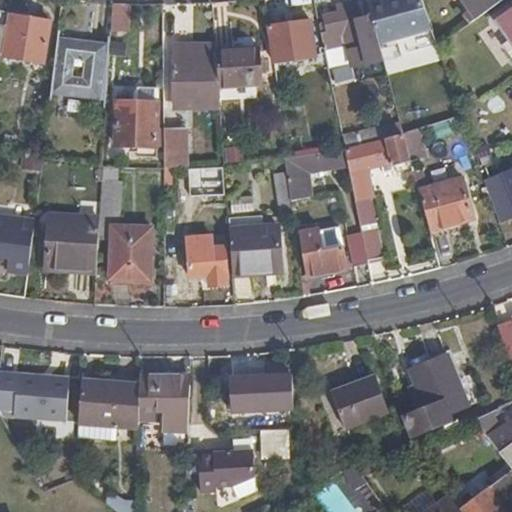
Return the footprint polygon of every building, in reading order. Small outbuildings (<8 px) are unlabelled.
[(371,0),(367,1),(373,23),(378,40),(430,24),(421,0),(371,0)] [(478,19),(504,0),(463,0),(471,10),(478,19)] [(328,25),(321,26),(328,62),(349,57),(348,52),(366,48),(368,54),(381,52),(378,40),(373,23),(360,26),(354,4),(340,8),(341,15),(327,18),(328,25)] [(130,6),(112,6),(110,32),(129,33),(130,6)] [(465,15),(471,24),(478,19),(471,10),(465,15)] [(511,11),(497,23),(511,44),(511,11)] [(51,24),(12,17),(4,57),(43,65),(51,24)] [(311,23),(268,28),(273,63),(315,57),(311,23)] [(110,48),(59,41),(52,96),(107,103),(109,56),(110,48)] [(109,56),(126,57),(126,43),(110,42),(110,48),(109,56)] [(218,51),(218,46),(196,47),(176,47),(176,59),(175,110),(222,110),(221,87),(218,51)] [(259,50),(218,51),(221,87),(260,86),(259,50)] [(466,98),(471,106),(480,99),(476,92),(466,98)] [(434,127),(463,118),(461,112),(457,100),(400,118),(405,135),(420,131),(434,127)] [(160,106),(118,103),(116,147),(158,149),(160,106)] [(377,142),(391,139),(389,127),(344,136),(346,149),(377,142)] [(164,130),(165,170),(179,169),(188,169),(190,130),(164,130)] [(427,160),(420,131),(405,135),(413,163),(427,160)] [(12,148),(15,136),(8,135),(5,147),(12,148)] [(413,163),(405,135),(391,139),(377,142),(346,149),(350,166),(356,200),(366,198),(360,171),(368,169),(383,166),(391,164),(392,168),(395,168),(397,167),(410,164),(413,163)] [(335,151),(346,149),(344,136),(343,136),(332,138),(335,151)] [(286,160),(288,174),(291,201),(312,197),(309,173),(350,166),(346,149),(335,151),(286,160)] [(503,168),(511,161),(511,153),(499,158),(503,168)] [(27,170),(42,171),(43,160),(35,159),(28,158),(27,170)] [(503,168),(499,158),(491,162),(495,174),(504,170),(503,168)] [(385,174),(395,171),(395,168),(392,168),(391,164),(383,166),(385,174)] [(410,164),(397,167),(401,172),(409,170),(410,164)] [(117,185),(118,168),(104,167),(101,219),(100,240),(112,241),(112,280),(151,282),(154,230),(120,228),(122,185),(117,185)] [(224,193),(223,168),(191,169),(191,194),(224,193)] [(371,200),(375,199),(368,169),(360,171),(366,198),(356,200),(359,213),(373,210),(371,200)] [(280,210),(292,209),(291,201),(288,174),(276,176),(280,210)] [(421,192),(432,232),(474,220),(464,179),(421,192)] [(359,213),(363,234),(369,263),(383,259),(373,210),(359,213)] [(46,270),(98,275),(100,240),(101,219),(52,215),(46,270)] [(8,272),(28,275),(35,223),(0,218),(0,262),(9,263),(8,272)] [(230,230),(233,278),(283,274),(281,227),(230,230)] [(321,233),(302,236),(307,277),(348,270),(345,247),(323,250),(321,233)] [(356,267),(369,265),(369,263),(363,234),(349,237),(356,267)] [(228,287),(226,249),(214,249),(213,238),(189,239),(191,280),(208,280),(208,288),(228,287)] [(311,298),(307,277),(301,278),(304,299),(311,298)] [(420,412),(405,419),(413,438),(453,421),(450,414),(469,405),(449,356),(412,372),(419,390),(412,394),(420,412)] [(70,379),(0,373),(0,410),(13,411),(12,417),(67,422),(70,379)] [(141,377),(141,385),(140,406),(166,407),(166,428),(188,429),(190,398),(185,398),(186,380),(141,377)] [(389,414),(375,378),(334,394),(347,430),(389,414)] [(251,379),(230,380),(233,414),(278,412),(278,388),(252,389),(251,379)] [(141,385),(83,382),(79,425),(139,430),(139,413),(140,406),(141,385)] [(489,414),(475,420),(511,469),(511,422),(501,429),(489,414)] [(258,430),(259,458),(284,457),(283,430),(258,430)] [(192,450),(194,495),(253,492),(251,447),(192,450)] [(368,483),(359,471),(345,478),(353,491),(368,483)] [(511,511),(511,483),(472,511),(511,511)] [(99,499),(88,490),(82,497),(93,506),(99,499)] [(462,511),(451,495),(427,511),(462,511)] [(103,511),(132,511),(134,499),(106,496),(103,511)]
